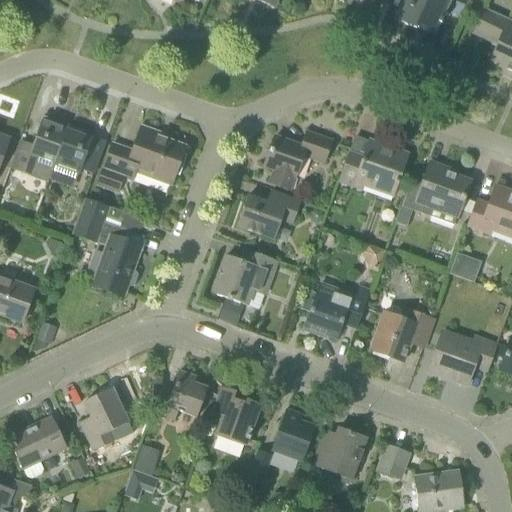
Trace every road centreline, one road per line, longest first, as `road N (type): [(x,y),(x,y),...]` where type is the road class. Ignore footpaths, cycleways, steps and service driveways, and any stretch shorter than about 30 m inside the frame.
road 1 (residential): [(163,329),(478,445)]
road 2 (residential): [(511,154),(349,90),(305,86),(230,113),(216,109)]
road 3 (residential): [(216,109),(54,48),(0,70)]
road 4 (residential): [(163,329),(216,109)]
road 5 (residential): [(0,397),(103,345),(163,329)]
